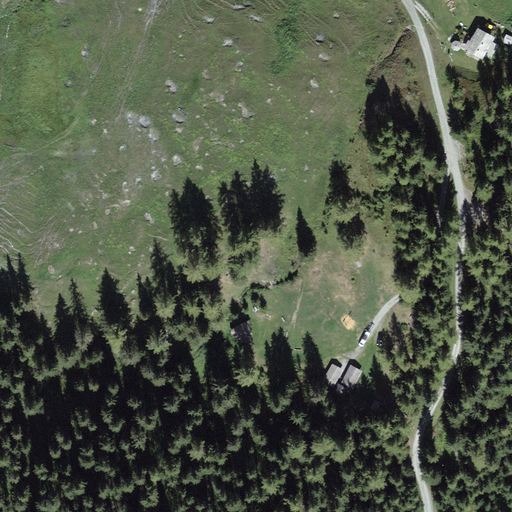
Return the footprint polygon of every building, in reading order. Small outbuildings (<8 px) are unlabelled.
[(481,57),(493,37),(478,28),(467,48),(481,57)] [(234,327),(230,332),(233,337),(238,341),(250,345),(252,332),(250,320),(244,321),(234,327)] [(333,386),(342,369),(334,364),(325,381),(333,386)] [(354,387),(363,371),(352,365),(344,381),(354,387)] [(349,388),(340,383),(335,392),(345,397),(349,388)]
